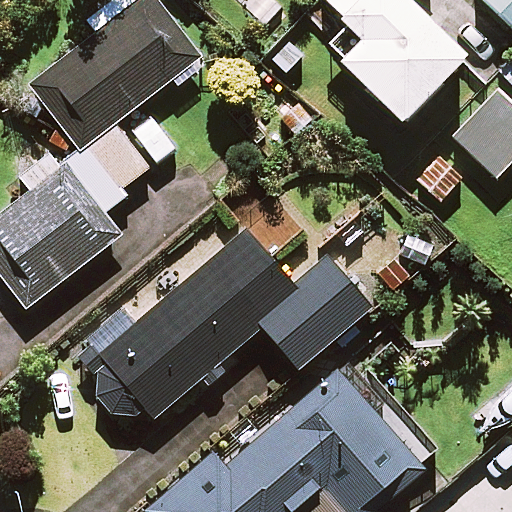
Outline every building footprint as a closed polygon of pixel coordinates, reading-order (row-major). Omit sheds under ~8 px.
[(111,0),(84,21),(94,34),(27,86),(65,135),(15,174),(28,192),(0,213),(0,277),(24,309),(116,237),(95,209),(172,149),(148,118),(125,135),(115,122),(197,58),(151,0),(111,0)] [(403,0),(320,0),(359,37),(336,61),(396,120),(459,56),(403,0)] [(511,0),(480,0),(511,29),(511,0)] [(511,43),(488,64),(511,92),(511,43)] [(511,157),(511,105),(496,90),(450,138),(493,178),(511,157)] [(319,119),(296,96),(274,120),(297,142),(319,119)] [(72,349),(93,373),(91,398),(107,415),(130,416),(141,406),(151,419),(260,326),(296,368),(368,306),(326,256),(291,286),(267,259),(300,231),(275,202),(135,323),(121,307),(72,349)] [(391,295),(445,246),(426,225),(372,274),(391,295)] [(412,438),(338,350),(145,511),(369,511),(431,460),(412,438)]
